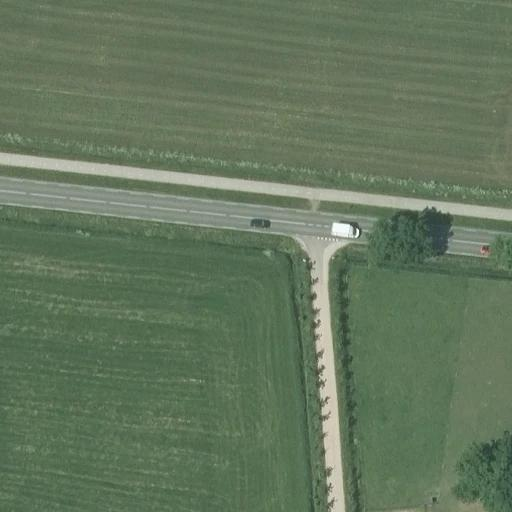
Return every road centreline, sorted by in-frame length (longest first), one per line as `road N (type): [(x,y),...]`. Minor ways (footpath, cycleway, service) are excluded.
road 1 (primary): [(0,192),(315,226)]
road 2 (unclassified): [(334,511),(315,226)]
road 3 (primary): [(315,226),(511,248)]
